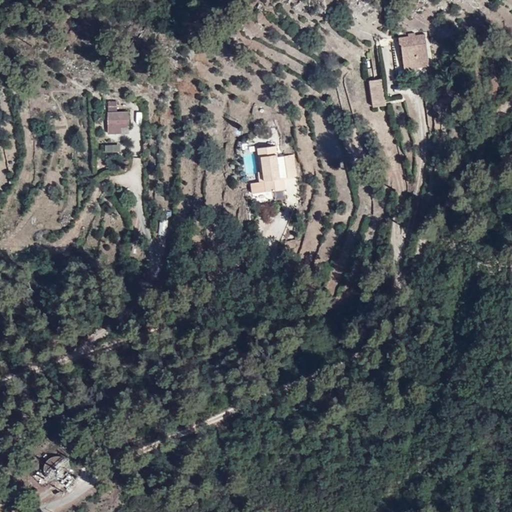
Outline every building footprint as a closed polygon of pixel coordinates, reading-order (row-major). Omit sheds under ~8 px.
[(400,38),(400,48),(405,48),(405,70),(430,69),(428,36),(400,38)] [(384,99),(382,76),(369,78),(371,100),(384,99)] [(107,101),(107,111),(117,111),(116,100),(107,101)] [(110,129),(122,127),(130,127),(128,111),(107,113),(110,129)] [(104,153),(120,153),(119,145),(104,145),(104,153)] [(257,150),(262,176),(265,176),(266,182),(268,192),(286,189),(284,177),(280,177),(276,157),(274,147),(257,150)] [(297,175),(293,154),(283,156),(288,177),(297,175)] [(276,157),(280,177),(284,177),(288,177),(283,156),(276,157)] [(159,220),(158,235),(165,236),(166,221),(159,220)] [(62,481),(68,474),(67,465),(63,459),(53,458),(44,466),(45,475),(53,483),(62,481)] [(75,481),(68,474),(62,481),(68,487),(75,481)]
